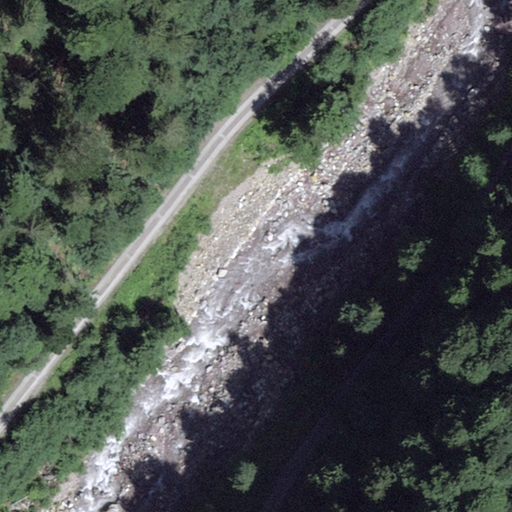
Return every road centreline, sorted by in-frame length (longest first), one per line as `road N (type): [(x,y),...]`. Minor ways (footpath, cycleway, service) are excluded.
road 1 (track): [(0,424),(229,130),(361,0)]
road 2 (unclassified): [(278,511),(444,269),(511,149)]
